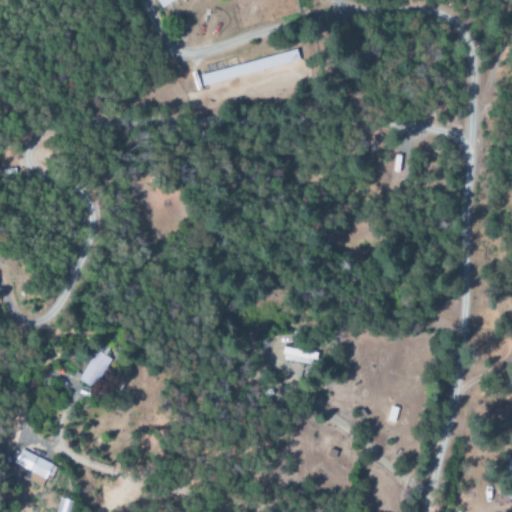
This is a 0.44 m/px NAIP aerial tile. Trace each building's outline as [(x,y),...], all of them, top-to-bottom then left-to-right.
[(199,74),(201,85),(298,62),(295,51),(199,74)] [(282,360),(315,364),(316,353),(283,349),(282,360)] [(77,380),(91,389),(111,359),(97,350),(77,380)] [(42,487),(52,465),(20,449),(13,464),(28,472),(24,478),(42,487)] [(70,511),(71,501),(58,499),(56,511),(70,511)]
